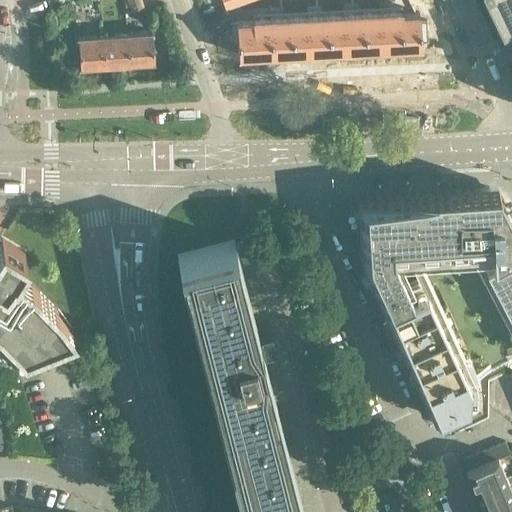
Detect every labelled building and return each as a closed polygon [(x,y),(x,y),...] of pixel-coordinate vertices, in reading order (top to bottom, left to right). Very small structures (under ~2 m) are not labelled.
[(141,0),(123,0),(124,12),(131,9),(131,10),(143,5),(141,0)] [(511,0),(487,0),(507,40),(509,39),(511,44),(511,0)] [(216,18),(212,9),(204,12),(207,21),(216,18)] [(251,17),(252,22),(230,23),(231,41),(237,41),(238,55),(420,45),(420,40),(426,40),(425,21),(419,21),(418,13),(400,14),(400,9),(251,17)] [(127,33),(129,61),(153,60),(151,32),(127,33)] [(129,61),(127,33),(103,35),(105,63),(129,61)] [(105,63),(103,35),(78,36),(80,64),(105,63)] [(511,213),(498,186),(357,196),(361,257),(435,417),(468,401),(469,378),(511,356),(511,213)] [(0,356),(72,327),(56,309),(58,307),(32,282),(15,269),(25,252),(2,238),(1,239),(0,238),(0,356)] [(234,242),(234,241),(179,255),(180,257),(181,256),(246,511),(298,511),(259,359),(273,355),(269,337),(255,340),(232,243),(234,242)] [(503,441),(496,444),(500,454),(507,451),(503,441)] [(500,454),(496,444),(489,447),(493,457),(496,455),(500,454)] [(489,447),(483,450),(487,460),(493,457),(489,447)] [(487,460),(483,450),(476,453),(479,462),(487,460)] [(476,453),(469,456),(473,465),(479,462),(476,453)] [(483,511),(492,511),(511,503),(511,492),(508,482),(511,480),(511,472),(505,476),(496,455),(493,457),(487,460),(479,462),(473,465),(465,468),(483,511)] [(473,465),(469,456),(462,459),(465,468),(473,465)] [(511,511),(511,503),(492,511),(511,511)]
